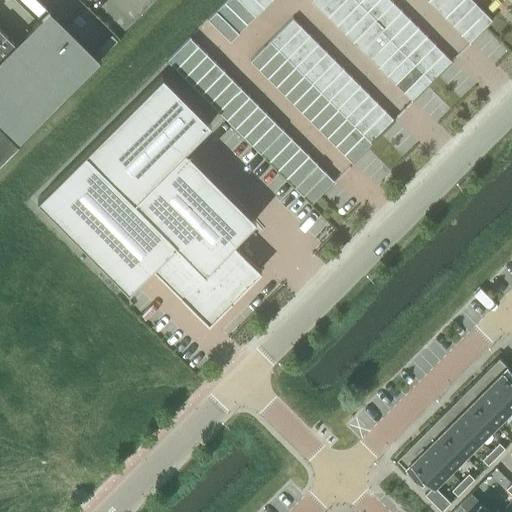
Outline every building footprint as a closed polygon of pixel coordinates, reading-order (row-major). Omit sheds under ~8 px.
[(224,0),(215,9),(238,32),(247,23),(224,0)] [(240,0),(224,0),(247,23),(255,14),(240,0)] [(257,0),(240,0),(255,14),(264,6),(257,0)] [(326,0),(319,7),(327,15),(342,0),(326,0)] [(351,0),(342,0),(327,15),(336,24),(356,4),(351,0)] [(359,0),(356,4),(364,12),(376,0),(359,0)] [(391,0),(376,0),(364,12),(372,21),(392,1),(391,0)] [(459,0),(443,0),(436,7),(444,16),(459,0)] [(475,2),(473,0),(459,0),(444,16),(452,24),(475,2)] [(392,1),(372,21),(381,29),(401,9),(392,1)] [(483,10),(475,2),(452,24),(461,33),(483,10)] [(336,24),(344,32),(364,12),(356,4),(336,24)] [(0,157),(6,151),(100,57),(48,6),(17,37),(13,41),(0,27),(0,157)] [(215,9),(207,17),(230,40),(238,32),(215,9)] [(401,9),(381,29),(389,38),(409,18),(401,9)] [(492,18),(483,10),(461,33),(469,41),(492,18)] [(344,32),(353,41),(372,21),(364,12),(344,32)] [(275,34),(270,40),(278,48),(301,25),(292,17),(275,34)] [(409,18),(389,38),(398,46),(401,43),(417,26),(409,18)] [(372,21),(353,41),(361,49),(381,29),(372,21)] [(301,25),(278,48),(286,57),(309,34),(301,25)] [(417,26),(401,43),(409,52),(426,35),(417,26)] [(381,29),(361,49),(369,57),(389,38),(381,29)] [(309,34),(286,57),(295,65),(317,42),(309,34)] [(426,35),(409,52),(417,60),(434,43),(426,35)] [(189,36),(166,58),(175,67),(198,44),(189,36)] [(389,38),(369,57),(378,66),(398,46),(389,38)] [(270,40),(250,60),(258,68),(278,48),(270,40)] [(317,42),(295,65),(303,73),(326,51),(317,42)] [(398,46),(378,66),(386,74),(406,54),(409,52),(401,43),(398,46)] [(434,43),(417,60),(426,68),(443,51),(434,43)] [(198,44),(175,67),(183,75),(206,52),(198,44)] [(278,48),(258,68),(267,76),(286,57),(278,48)] [(326,51),(303,73),(312,82),(334,59),(326,51)] [(443,51),(426,68),(434,77),(450,60),(451,60),(443,51)] [(206,52),(183,75),(192,84),(215,61),(206,52)] [(406,54),(386,74),(395,83),(414,63),(406,54)] [(286,57),(267,76),(275,85),(295,65),(286,57)] [(334,59),(312,82),(320,90),(343,67),(334,59)] [(414,63),(395,83),(403,91),(426,68),(417,60),(414,63)] [(215,61),(192,84),(200,92),(223,69),(215,61)] [(295,65),(275,85),(283,93),(303,73),(295,65)] [(343,67),(320,90),(328,98),(351,76),(343,67)] [(426,68),(403,91),(411,99),(434,77),(426,68)] [(223,69),(200,92),(209,100),(231,78),(223,69)] [(161,73),(36,198),(128,289),(152,265),(208,321),(260,270),(232,242),(255,218),(185,148),(211,122),(161,73)] [(303,73),(283,93),(292,102),(312,82),(303,73)] [(351,76),(328,98),(337,107),(359,84),(351,76)] [(231,78),(209,100),(217,109),(240,86),(231,78)] [(312,82),(292,102),(300,110),(320,90),(312,82)] [(359,84),(337,107),(345,115),(368,93),(359,84)] [(240,86),(217,109),(226,117),(248,95),(240,86)] [(320,90),(300,110),(309,118),(328,98),(320,90)] [(368,93),(345,115),(354,124),(376,101),(368,93)] [(248,95),(226,117),(234,126),(257,103),(248,95)] [(328,98),(309,118),(317,127),(337,107),(328,98)] [(376,101),(354,124),(362,132),(385,109),(376,101)] [(257,103),(234,126),(242,134),(265,111),(257,103)] [(337,107),(317,127),(325,135),(345,115),(337,107)] [(385,109),(362,132),(370,140),(393,118),(385,109)] [(265,111),(242,134),(251,142),(274,120),(265,111)] [(345,115),(325,135),(334,144),(354,124),(345,115)] [(274,120),(251,142),(259,151),(282,128),(274,120)] [(354,124),(334,144),(342,152),(362,132),(354,124)] [(282,128),(259,151),(268,159),(290,137),(282,128)] [(362,132),(342,152),(350,160),(370,140),(362,132)] [(290,137),(268,159),(276,168),(299,145),(290,137)] [(299,145),(276,168),(284,176),(307,153),(299,145)] [(307,153),(284,176),(293,184),(316,162),(307,153)] [(316,162),(293,184),(301,193),(324,170),(316,162)] [(324,170),(301,193),(309,201),(332,178),(324,170)] [(424,477),(432,485),(433,484),(511,405),(511,378),(506,372),(510,368),(498,356),(396,458),(409,471),(413,466),(424,477)] [(499,441),(490,450),(496,455),(504,447),(499,441)] [(481,458),(487,464),(496,455),(490,450),(481,458)] [(468,472),(459,480),(465,486),(474,477),(468,472)] [(451,489),(457,494),(465,486),(459,480),(451,489)] [(424,493),(430,499),(439,490),(433,484),(432,485),(424,493)] [(444,496),(439,490),(430,499),(436,504),(444,496)] [(450,501),(444,496),(436,504),(441,510),(450,501)] [(490,511),(479,501),(479,500),(478,500),(465,511),(490,511)]
